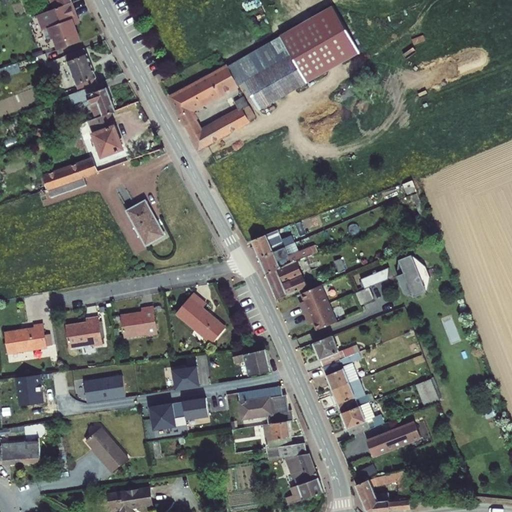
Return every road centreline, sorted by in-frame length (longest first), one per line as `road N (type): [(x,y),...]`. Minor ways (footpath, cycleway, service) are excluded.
road 1 (secondary): [(99,0),(244,264)]
road 2 (residential): [(294,378),(66,415)]
road 3 (residential): [(244,264),(54,301)]
road 4 (secondary): [(294,378),(335,474),(340,511)]
road 5 (secondary): [(244,264),(294,378)]
